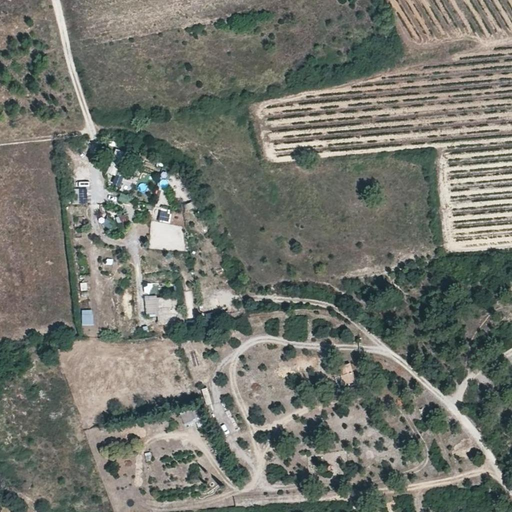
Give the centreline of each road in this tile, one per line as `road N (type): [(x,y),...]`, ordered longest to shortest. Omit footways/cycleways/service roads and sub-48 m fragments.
road 1 (track): [(511,490),(458,413),(342,311),(251,298)]
road 2 (track): [(246,462),(213,389),(223,361),(241,346),(271,339),(390,351)]
road 3 (track): [(0,143),(91,127),(55,0)]
